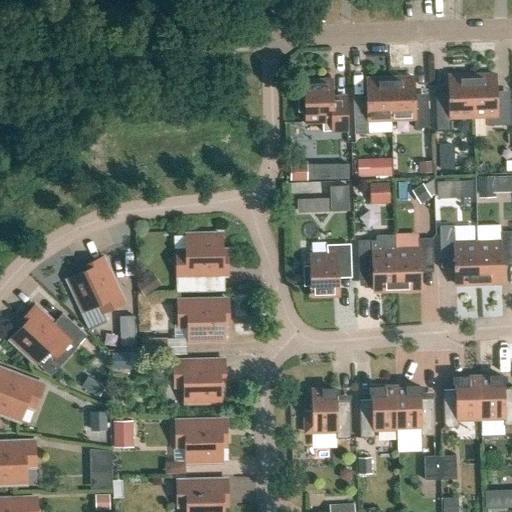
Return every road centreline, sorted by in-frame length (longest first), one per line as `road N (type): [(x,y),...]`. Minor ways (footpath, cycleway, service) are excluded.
road 1 (residential): [(245,202),(272,157),(271,44),(511,30)]
road 2 (residential): [(0,292),(30,258),(131,209),(245,202)]
road 3 (residential): [(293,340),(511,324)]
road 4 (residential): [(267,511),(264,377),(275,352),(293,340)]
road 5 (residential): [(293,340),(289,310),(245,202)]
